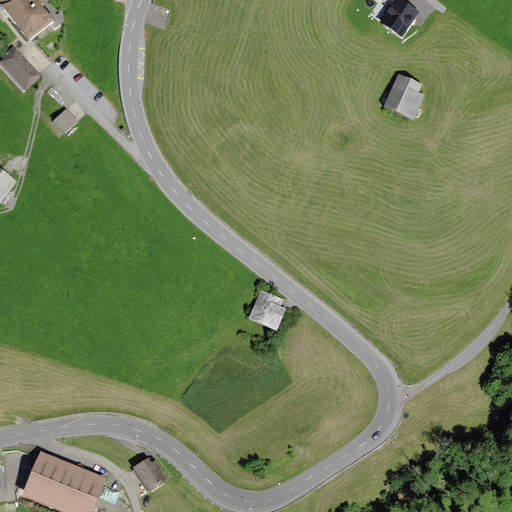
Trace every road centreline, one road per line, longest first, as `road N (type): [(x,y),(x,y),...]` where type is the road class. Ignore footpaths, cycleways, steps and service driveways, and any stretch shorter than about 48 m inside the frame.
road 1 (tertiary): [(391,395),(380,368),(352,340),(197,214),(157,168),(130,93),(140,0)]
road 2 (tertiary): [(0,435),(92,422),(129,427),(175,449),(232,498),(255,502),(286,494),(373,437),(391,395)]
road 3 (track): [(166,25),(318,51)]
road 4 (residential): [(511,306),(443,372),(391,395)]
road 5 (track): [(138,511),(119,471),(55,444),(40,429)]
